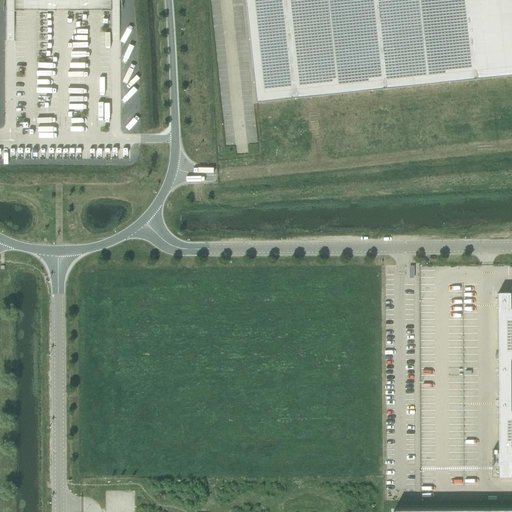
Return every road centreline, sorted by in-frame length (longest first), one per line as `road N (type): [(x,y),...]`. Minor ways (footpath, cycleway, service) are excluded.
road 1 (unclassified): [(511,247),(182,249),(144,222)]
road 2 (unclassified): [(59,511),(58,252)]
road 3 (unclassified): [(144,222),(173,169),(168,0)]
road 4 (unknown): [(483,247),(480,385)]
road 5 (unknown): [(480,385),(484,473),(511,491)]
